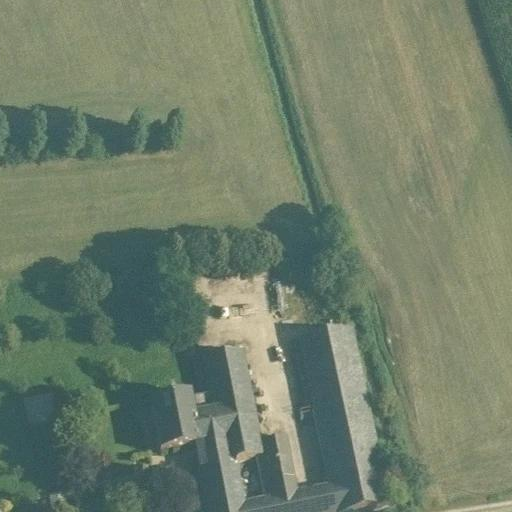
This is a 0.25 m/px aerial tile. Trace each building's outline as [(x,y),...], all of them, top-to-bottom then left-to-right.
[(352,332),(297,343),(327,487),(332,511),(355,511),(388,505),(352,332)] [(243,354),(200,362),(210,412),(220,466),(255,460),(263,458),(261,447),(243,354)] [(27,423),(56,418),(52,393),(23,397),(27,423)] [(220,466),(210,412),(193,415),(190,395),(150,403),(158,454),(191,449),(196,475),(221,470),(220,466)] [(287,441),(261,447),(263,458),(255,460),(262,500),(298,493),(287,441)] [(221,470),(196,475),(202,511),(243,511),(242,505),(235,464),(220,466),(221,470)] [(262,500),(242,505),(243,511),(332,511),(327,487),(298,493),(262,500)]
